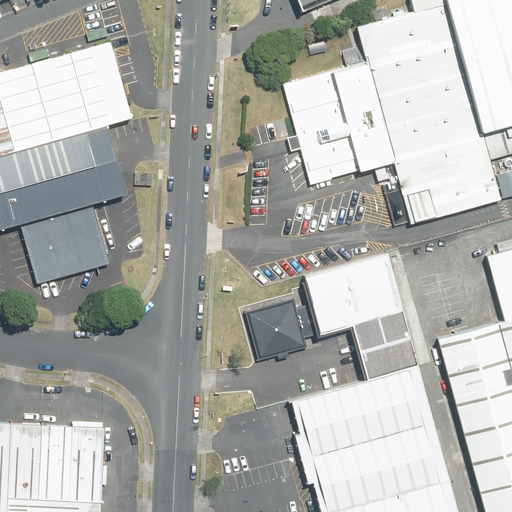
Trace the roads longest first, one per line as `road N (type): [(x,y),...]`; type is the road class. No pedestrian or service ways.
road 1 (unclassified): [(180,347),(196,0)]
road 2 (unknown): [(273,243),(403,232),(511,204)]
road 3 (unclassified): [(180,347),(42,351),(0,341)]
road 4 (unknown): [(193,54),(358,0)]
road 5 (unclassified): [(173,511),(180,347)]
